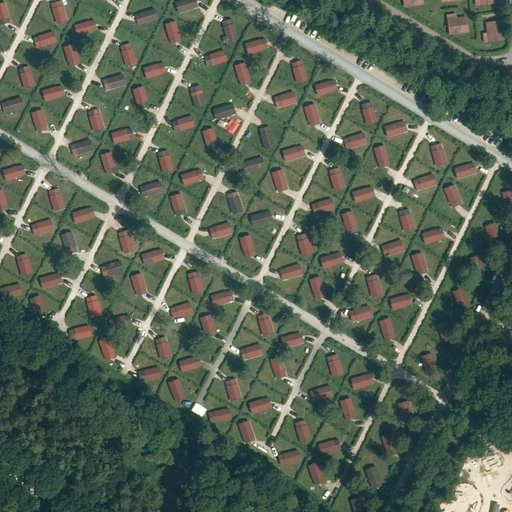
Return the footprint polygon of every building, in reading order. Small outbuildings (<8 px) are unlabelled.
[(58,13),(52,0),(43,0),(50,17),(58,13)] [(402,0),(404,12),(424,9),(422,0),(402,0)] [(496,7),(495,0),(475,0),(476,10),(496,7)] [(144,3),(129,7),(132,18),(147,14),(144,3)] [(9,22),(2,5),(0,5),(0,23),(0,25),(9,22)] [(84,14),(69,18),(72,29),(87,25),(84,14)] [(226,31),(219,15),(211,18),(218,35),(226,31)] [(173,33),(166,16),(158,20),(165,36),(173,33)] [(446,19),(449,40),(469,37),(467,21),(456,22),(456,18),(446,19)] [(504,43),(501,23),(485,26),(487,35),(483,36),(484,46),(504,43)] [(42,25),(27,30),(30,41),(45,36),(42,25)] [(255,32),(240,37),(243,47),(258,43),(255,32)] [(127,56),(121,39),(113,42),(119,59),(127,56)] [(70,57),(63,40),(55,43),(62,60),(70,57)] [(213,44),(198,48),(202,59),(217,55),(213,44)] [(153,57),(138,62),(142,73),(157,68),(153,57)] [(243,76),(237,60),(228,63),(235,80),(243,76)] [(305,78),(298,61),(290,64),(297,81),(305,78)] [(109,68),(95,73),(98,84),(113,79),(109,68)] [(34,86),(27,69),(19,72),(26,89),(34,86)] [(140,99),(134,82),(125,86),(132,102),(140,99)] [(198,98),(191,82),(183,85),(189,101),(198,98)] [(329,82),(315,86),(318,97),(333,92),(329,82)] [(56,86),(41,91),(45,102),(60,97),(56,86)] [(289,91),(274,96),(277,107),(292,102),(289,91)] [(18,97),(3,102),(6,113),(21,108),(18,97)] [(371,114),(364,97),(356,101),(362,117),(371,114)] [(221,99),(206,103),(209,114),(224,109),(221,99)] [(317,120),(310,103),(302,106),(309,123),(317,120)] [(95,121),(88,105),(80,108),(86,125),(95,121)] [(46,127),(39,110),(31,113),(38,130),(46,127)] [(181,110),(166,115),(170,125),(184,121),(181,110)] [(396,115),(381,120),(384,131),(399,126),(396,115)] [(120,121),(105,126),(109,137),(124,132),(120,121)] [(208,141),(202,124),(194,128),(200,144),(208,141)] [(352,128),(337,133),(340,144),(355,139),(352,128)] [(274,147),(267,130),(259,133),(265,150),(274,147)] [(79,135),(64,140),(67,150),(82,146),(79,135)] [(382,157),(375,140),(367,143),(374,160),(382,157)] [(438,158),(432,142),(423,145),(430,162),(438,158)] [(164,164),(157,147),(149,150),(156,167),(164,164)] [(297,147),(282,152),(285,163),(300,158),(297,147)] [(107,164),(101,148),(93,151),(99,167),(107,164)] [(463,155),(448,160),(451,171),(466,166),(463,155)] [(263,158),(248,163),(251,174),(266,169),(263,158)] [(189,163),(174,168),(177,179),(192,174),(189,163)] [(337,182),(330,165),(322,168),(329,185),(337,182)] [(19,167),(4,172),(7,182),(22,178),(19,167)] [(422,169),(407,173),(410,184),(425,180),(422,169)] [(285,187),(279,170),(271,173),(277,190),(285,187)] [(446,180),(435,184),(442,204),(453,200),(446,180)] [(363,181),(348,186),(351,197),(366,192),(363,181)] [(507,197),(500,181),(492,184),(499,201),(507,197)] [(157,182),(142,186),(145,197),(160,192),(157,182)] [(181,207),(175,190),(166,193),(173,210),(181,207)] [(65,209),(58,192),(50,195),(57,212),(65,209)] [(321,193),(306,198),(309,209),(324,204),(321,193)] [(242,212),(235,195),(227,198),(234,215),(242,212)] [(406,221),(399,204),(391,207),(398,224),(406,221)] [(350,223),(343,206),(335,209),(342,226),(350,223)] [(88,208),(73,213),(77,223),(92,219),(88,208)] [(265,212),(250,217),(253,228),(268,223),(265,212)] [(492,235),(485,219),(477,222),(484,239),(492,235)] [(48,220),(33,224),(37,235),(52,231),(48,220)] [(224,223),(209,228),(212,238),(227,234),(224,223)] [(431,224),(416,228),(419,239),(434,235),(431,224)] [(304,246),(297,230),(289,233),(296,249),(304,246)] [(76,248),(70,231),(61,234),(68,251),(76,248)] [(134,249),(127,232),(119,235),(125,252),(134,249)] [(254,251),(247,234),(239,238),(246,254),(254,251)] [(388,237),(374,241),(377,252),(392,247),(388,237)] [(329,248),(314,253),(317,264),(332,259),(329,248)] [(419,265),(412,248),(404,251),(410,268),(419,265)] [(153,250),(138,255),(142,266),(157,261),(153,250)] [(32,272),(25,255),(17,258),(24,275),(32,272)] [(475,272),(468,255),(460,258),(467,275),(475,272)] [(120,261),(105,265),(109,276),(124,272),(120,261)] [(287,261),(272,266),(275,277),(290,272),(287,261)] [(144,287),(137,270),(129,273),(136,290),(144,287)] [(197,272),(186,275),(191,294),(202,291),(197,272)] [(315,289),(309,272),(301,276),(307,292),(315,289)] [(375,289),(368,272),(360,275),(366,292),(375,289)] [(53,275),(38,280),(42,291),(57,286),(53,275)] [(17,284),(2,289),(5,299),(20,295),(17,284)] [(461,300),(454,284),(446,287),(453,304),(461,300)] [(397,289),(382,294),(386,304),(401,300),(397,289)] [(40,308),(33,292),(25,295),(31,311),(40,308)] [(226,292),(211,296),(214,307),(229,303),(226,292)] [(102,316),(95,299),(87,302),(94,319),(102,316)] [(360,300),(345,305),(348,316),(363,311),(360,300)] [(185,304),(170,309),(173,320),(188,315),(185,304)] [(213,328),(206,311),(198,314),(205,331),(213,328)] [(384,331),(377,314),(369,317),(376,334),(384,331)] [(442,331),(436,314),(428,317),(434,334),(442,331)] [(271,332),(265,315),(257,318),(263,335),(271,332)] [(125,316),(110,321),(113,332),(128,327),(125,316)] [(87,326),(72,330),(75,341),(90,336),(87,326)] [(297,334),(282,338),(285,349),(300,345),(297,334)] [(169,355),(163,338),(155,341),(161,358),(169,355)] [(113,355),(107,339),(99,342),(105,359),(113,355)] [(258,344),(243,349),(247,360),(262,355),(258,344)] [(434,366),(427,349),(419,352),(425,369),(434,366)] [(193,357),(178,362),(182,373),(197,368),(193,357)] [(342,374),(335,357),(327,360),(333,377),(342,374)] [(285,375),(279,358),(270,361),(277,378),(285,375)] [(155,367),(140,371),(144,382),(159,378),(155,367)] [(366,374),(351,378),(355,389),(370,385),(366,374)] [(182,395),(176,378),(168,381),(174,398),(182,395)] [(239,397),(232,381),(224,384),(231,400),(239,397)] [(326,386),(311,391),(314,402),(329,397),(326,386)] [(356,416),(349,399),(341,402),(347,419),(356,416)] [(413,416),(406,399),(398,402),(405,419),(413,416)] [(262,401),(247,405),(251,416),(266,411),(262,401)] [(227,408),(212,412),(215,423),(230,419),(227,408)] [(302,433),(296,416),(288,420),(294,436),(302,433)] [(250,433),(244,417),(236,420),(242,437),(250,433)] [(397,450),(390,433),(382,436),(389,453),(397,450)] [(333,440),(318,445),(321,456),(336,451),(333,440)] [(285,445),(270,449),(273,460),(288,456),(285,445)] [(315,475),(309,458),(300,461),(307,478),(315,475)] [(373,463),(363,466),(369,485),(379,481),(373,463)] [(358,492),(347,496),(352,511),(361,511),(365,511),(358,492)]
